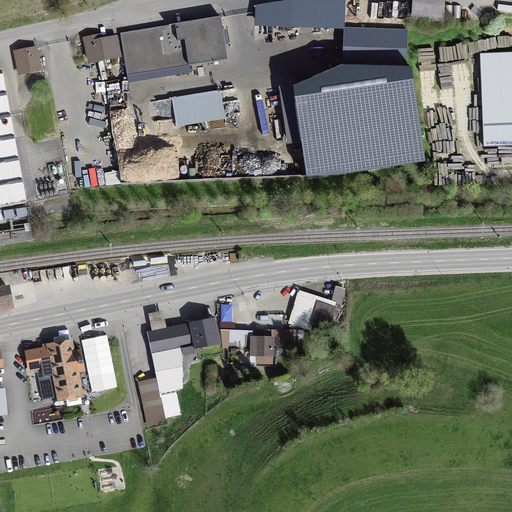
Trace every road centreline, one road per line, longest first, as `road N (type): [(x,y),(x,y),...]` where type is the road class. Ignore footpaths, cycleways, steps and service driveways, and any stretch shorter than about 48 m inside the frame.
road 1 (primary): [(0,326),(281,271),(511,258)]
road 2 (unclassified): [(202,0),(0,45)]
